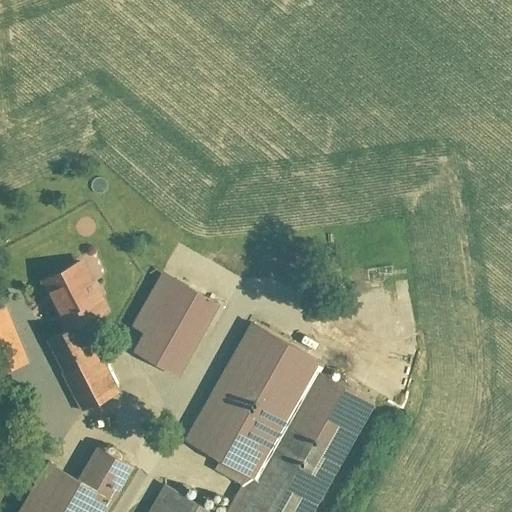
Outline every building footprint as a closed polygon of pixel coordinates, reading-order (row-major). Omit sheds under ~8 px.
[(99,308),(70,253),(28,275),(53,322),(34,332),(72,406),(105,389),(71,323),(99,308)] [(212,299),(153,270),(114,346),(174,375),(212,299)] [(0,375),(20,367),(0,321),(0,375)] [(300,511),(363,403),(250,338),(189,444),(243,475),(221,511),(206,511),(161,486),(146,511),(300,511)] [(111,453),(114,452),(115,450),(114,447),(113,445),(110,444),(108,445),(106,447),(106,449),(107,452),(109,453),(111,453)] [(87,511),(118,461),(91,445),(71,480),(38,461),(7,511),(87,511)] [(181,492),(183,491),(184,489),(184,486),(182,484),(180,483),(177,484),(175,486),(175,488),(176,490),(178,492),(181,492)] [(197,504),(199,503),(200,500),(200,498),(198,496),(196,495),(194,495),(192,497),(191,500),(192,502),(194,504),(197,504)]
